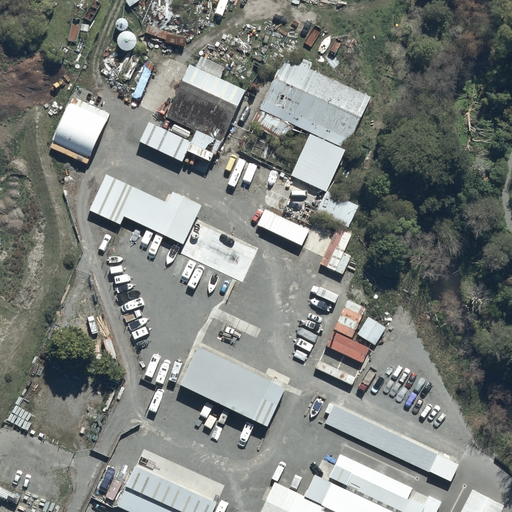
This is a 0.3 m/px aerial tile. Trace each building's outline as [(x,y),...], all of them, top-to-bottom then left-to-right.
[(125,52),(126,52),(127,52),(128,52),(129,51),(130,51),(131,50),(132,50),(133,50),(133,49),(134,48),(135,47),(135,46),(136,45),(136,44),(136,43),(136,42),(136,41),(136,40),(136,39),(136,38),(135,37),(135,36),(134,36),(134,35),(133,34),(132,34),(132,33),(131,33),(130,33),(129,32),(128,32),(127,32),(126,32),(125,32),(124,32),(123,33),(122,33),(121,34),(120,34),(120,35),(119,35),(119,36),(118,37),(117,38),(117,39),(117,40),(117,41),(117,42),(117,43),(117,44),(117,45),(118,46),(118,47),(119,48),(119,49),(120,49),(121,50),(122,51),(123,51),(124,51),(125,51),(125,52)] [(328,189),(370,95),(310,68),(313,62),(292,53),(290,59),(284,57),(254,123),(289,139),(296,124),(311,131),(291,173),(326,189),(317,211),(349,226),(359,203),(328,189)] [(246,87),(221,75),(226,65),(201,54),(197,64),(191,61),(166,114),(196,128),(191,140),(174,132),(168,145),(186,153),(189,147),(210,158),(214,150),(216,151),(246,87)] [(196,214),(119,178),(116,184),(115,184),(105,205),(184,242),(186,239),(193,242),(203,220),(195,216),(196,214)] [(311,225),(317,212),(266,189),(260,202),(311,225)] [(309,229),(265,208),(258,222),(262,225),(262,226),(272,231),(273,230),(302,243),(309,229)] [(387,326),(369,315),(358,333),(376,344),(377,343),(383,347),(391,334),(384,330),(387,326)] [(221,408),(221,409),(221,410),(221,411),(222,412),(222,413),(223,413),(223,414),(224,414),(225,415),(226,415),(227,415),(228,415),(229,415),(230,414),(231,414),(231,413),(232,413),(232,412),(232,411),(233,411),(233,410),(233,409),(233,408),(233,407),(232,406),(253,416),(263,394),(278,402),(286,384),(200,343),(181,382),(226,403),(225,403),(224,404),(223,404),(222,405),(222,406),(221,407),(221,408)] [(429,471),(438,452),(334,403),(325,422),(429,471)] [(412,486),(343,454),(338,464),(335,463),(328,479),(307,469),(305,474),(297,471),(292,482),(300,485),(299,488),(306,491),(304,494),(275,481),(259,511),(421,511),(425,504),(407,496),(412,486)] [(185,511),(126,485),(116,506),(129,511),(185,511)] [(498,511),(502,505),(473,490),(461,511),(498,511)]
